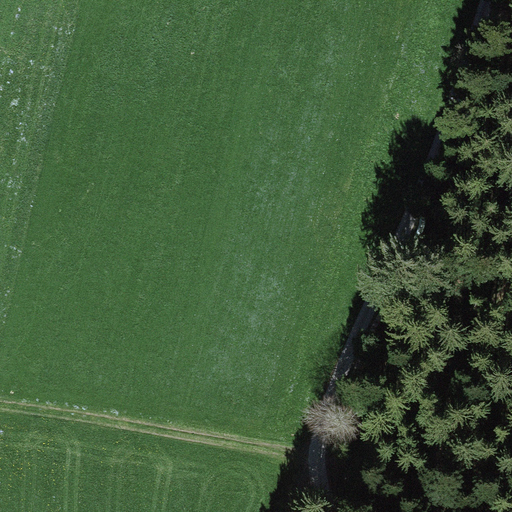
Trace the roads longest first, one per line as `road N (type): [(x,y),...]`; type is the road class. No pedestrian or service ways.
road 1 (track): [(0,407),(320,450)]
road 2 (track): [(511,269),(334,511)]
